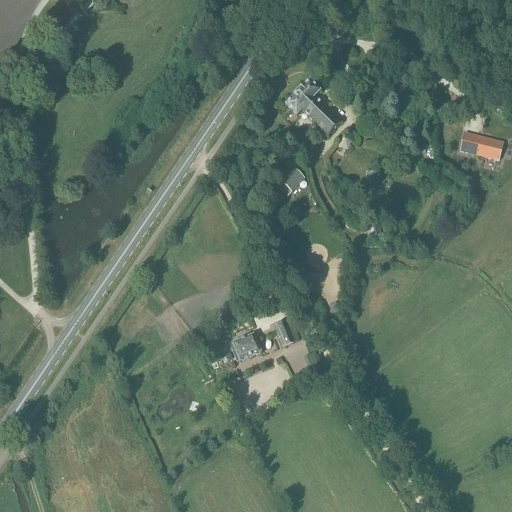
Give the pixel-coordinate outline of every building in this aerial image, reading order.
[(316,98),(322,92),(310,81),(286,106),(297,116),(302,111),(328,137),(341,124),(316,98)] [(348,151),(356,144),(354,135),(344,132),(337,138),(339,149),(348,151)] [(496,142),(464,134),(460,151),(491,159),(496,142)] [(292,194),(305,180),(295,170),(282,183),(283,184),(278,189),(287,198),(292,193),(292,194)] [(285,324),(285,323),(274,327),(283,348),(294,344),(300,341),(294,328),(293,328),(290,322),(285,324)] [(261,353),(254,335),(232,344),(237,355),(235,356),(237,362),(239,361),(240,362),(261,353)] [(197,341),(188,346),(191,351),(199,346),(197,341)]
